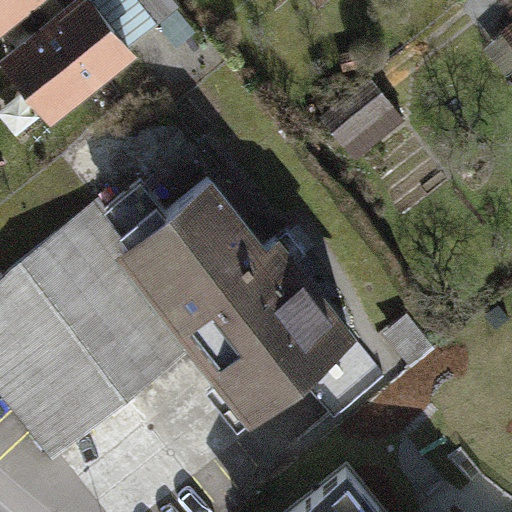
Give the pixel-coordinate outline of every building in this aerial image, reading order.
[(0,0),(0,36),(45,0),(0,0)] [(91,4),(10,61),(46,112),(127,55),(91,4)] [(511,19),(503,27),(511,38),(511,19)] [(325,118),(361,164),(414,123),(377,77),(325,118)] [(205,168),(135,222),(179,279),(153,299),(190,347),(245,418),(354,333),(275,232),(263,242),(205,168)] [(190,347),(153,299),(179,279),(135,222),(109,187),(0,268),(0,379),(53,450),(190,347)] [(412,311),(382,335),(409,370),(439,346),(412,311)] [(389,511),(345,459),(280,511),(389,511)]
